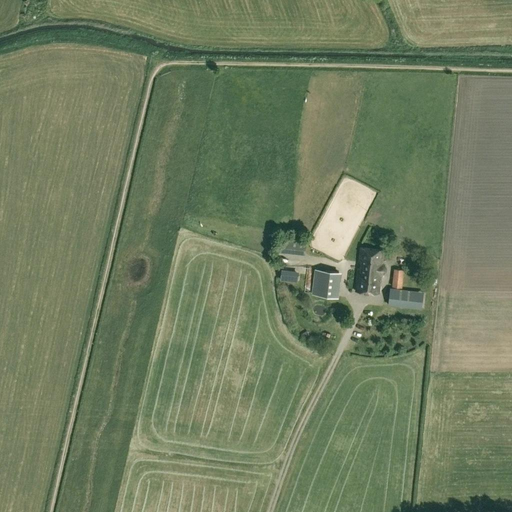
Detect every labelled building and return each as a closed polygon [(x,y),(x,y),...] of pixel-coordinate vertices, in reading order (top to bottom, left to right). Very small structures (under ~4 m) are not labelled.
[(306,240),(282,238),(280,252),(305,255),(306,240)] [(379,293),(381,275),(383,274),(384,274),(384,273),(385,273),(385,272),(385,271),(386,271),(386,270),(386,269),(386,268),(386,267),(385,267),(385,266),(384,265),(383,264),(382,264),(383,250),(361,248),(356,290),(379,293)] [(314,268),(312,294),(338,297),(341,272),(314,268)] [(404,270),(394,268),(392,286),(402,288),(404,270)] [(390,288),(388,305),(415,308),(417,291),(390,288)]
